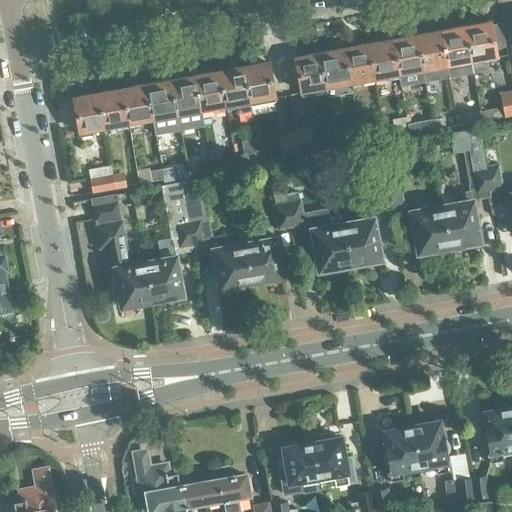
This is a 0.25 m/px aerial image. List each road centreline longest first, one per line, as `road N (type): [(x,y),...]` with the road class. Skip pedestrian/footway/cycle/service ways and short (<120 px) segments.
road 1 (unclassified): [(73,383),(19,50)]
road 2 (primary): [(200,376),(511,319)]
road 3 (unclassified): [(19,50),(292,0)]
road 4 (primary): [(200,376),(124,374),(73,383)]
road 5 (primary): [(83,416),(200,376)]
